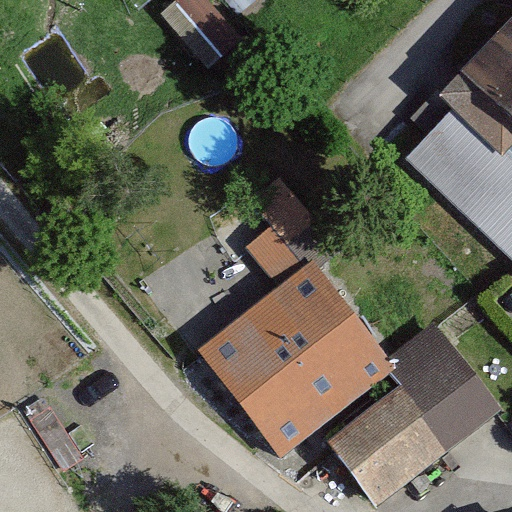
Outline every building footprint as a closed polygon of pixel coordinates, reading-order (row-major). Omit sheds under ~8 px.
[(239,46),(200,0),(181,0),(158,19),(204,75),(239,46)] [(511,40),(445,109),(457,121),(413,166),(511,263),(511,168),(505,162),(511,155),(511,40)] [(270,198),(252,211),(269,235),(246,251),(271,285),(296,268),(285,253),(301,241),(270,198)] [(228,262),(214,239),(189,254),(203,277),(228,262)] [(393,381),(312,273),(199,357),(280,465),(393,381)] [(391,368),(411,395),(330,454),(372,511),(381,511),(501,424),(435,336),(391,368)]
